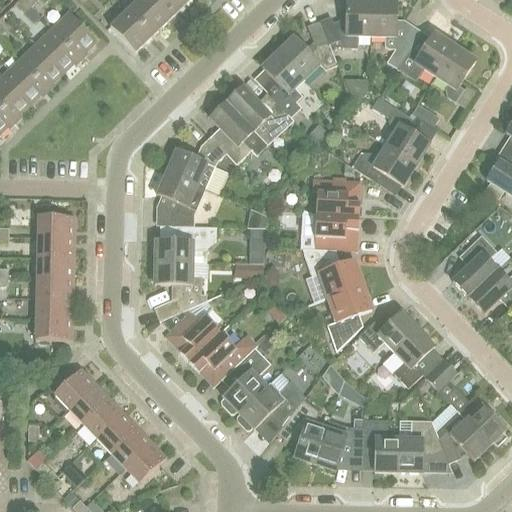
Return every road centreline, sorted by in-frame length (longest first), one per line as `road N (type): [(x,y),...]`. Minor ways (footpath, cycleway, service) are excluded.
road 1 (residential): [(511,385),(414,283),(403,258),(511,78)]
road 2 (unclassified): [(230,511),(227,468),(112,339),(115,192)]
road 3 (unclassified): [(115,192),(115,163),(126,145),(276,0)]
